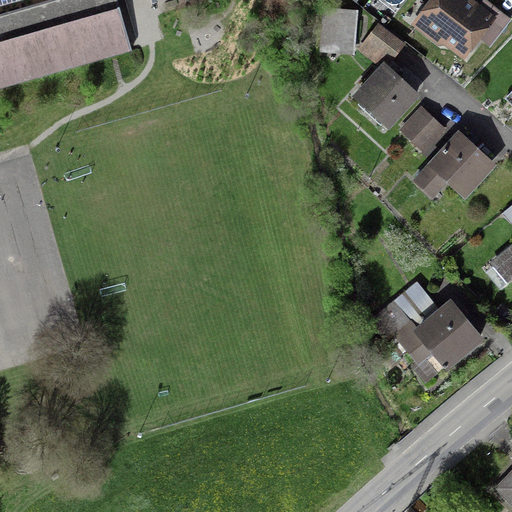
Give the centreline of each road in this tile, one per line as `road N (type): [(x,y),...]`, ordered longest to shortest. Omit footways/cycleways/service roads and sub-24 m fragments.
road 1 (tertiary): [(359,511),(511,385)]
road 2 (residential): [(411,67),(511,150)]
